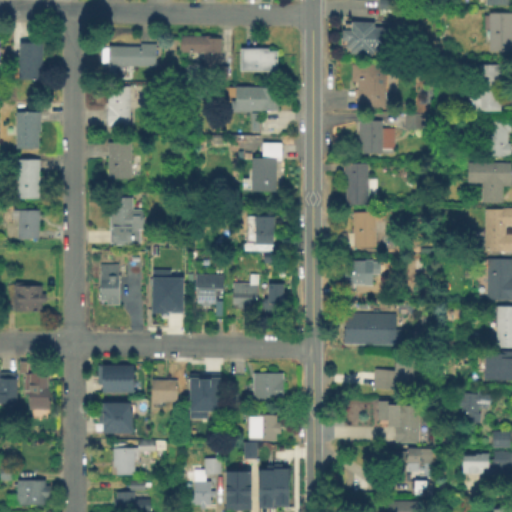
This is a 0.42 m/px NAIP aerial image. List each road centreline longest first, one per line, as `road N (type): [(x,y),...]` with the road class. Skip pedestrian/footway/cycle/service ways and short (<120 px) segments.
road 1 (tertiary): [(310,0),(311,442)]
road 2 (residential): [(72,10),(73,344)]
road 3 (residential): [(310,14),(72,10)]
road 4 (residential): [(243,347),(73,344)]
